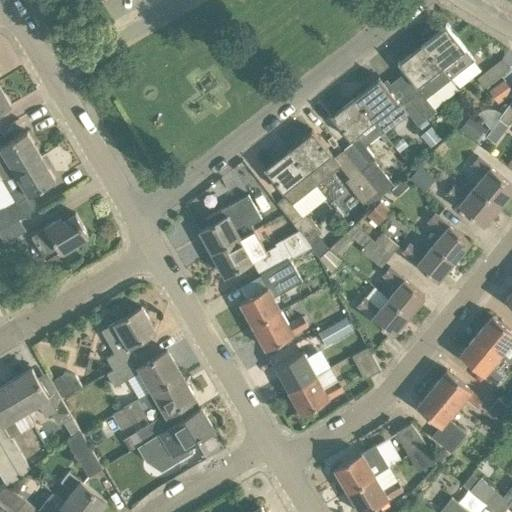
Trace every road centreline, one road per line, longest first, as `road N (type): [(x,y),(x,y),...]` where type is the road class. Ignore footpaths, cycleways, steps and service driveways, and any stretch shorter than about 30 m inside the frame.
road 1 (residential): [(138,225),(419,0)]
road 2 (residential): [(287,464),(362,423),(413,382),(511,254)]
road 3 (residential): [(262,445),(150,254)]
road 4 (residential): [(0,341),(150,254)]
road 5 (residential): [(138,225),(54,79)]
road 6 (residential): [(54,79),(188,0)]
